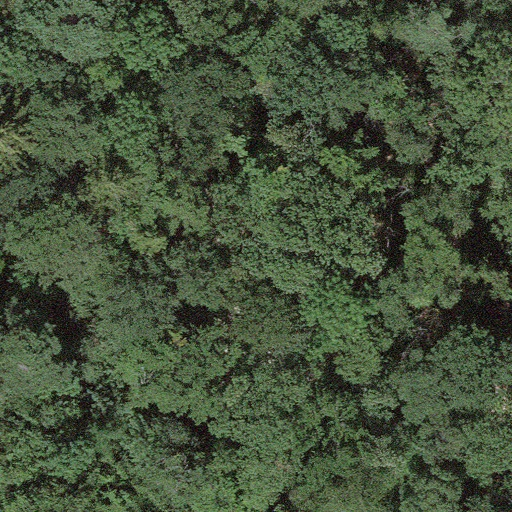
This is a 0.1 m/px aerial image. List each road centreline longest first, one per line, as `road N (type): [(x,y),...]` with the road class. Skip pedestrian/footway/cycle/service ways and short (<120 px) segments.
road 1 (track): [(511,381),(226,324),(185,148),(120,0)]
road 2 (track): [(287,511),(226,324),(0,216)]
